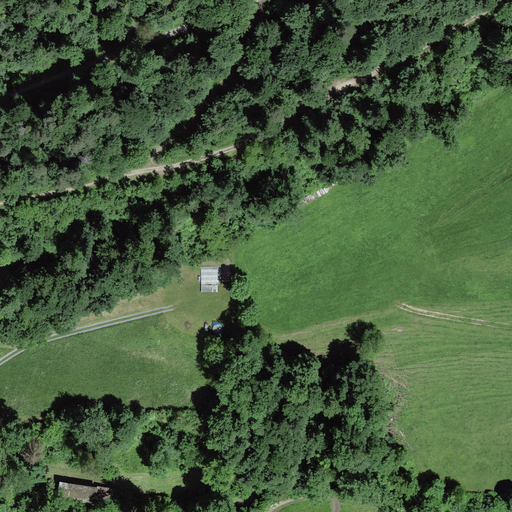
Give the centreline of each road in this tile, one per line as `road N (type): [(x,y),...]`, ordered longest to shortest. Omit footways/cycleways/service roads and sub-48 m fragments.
road 1 (track): [(511,0),(227,151),(114,180)]
road 2 (track): [(0,99),(258,0)]
road 3 (track): [(269,0),(197,120),(114,180)]
road 4 (track): [(0,365),(22,349),(168,309)]
